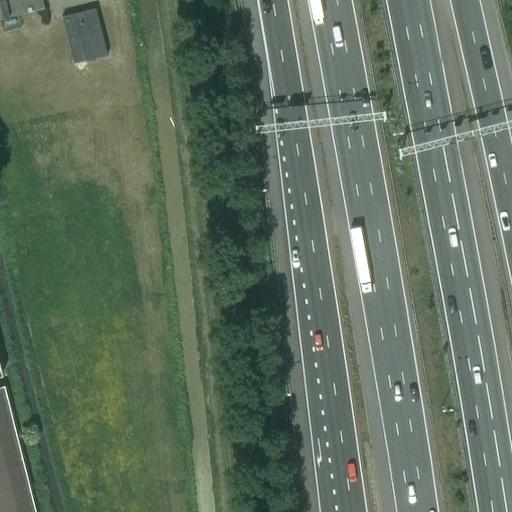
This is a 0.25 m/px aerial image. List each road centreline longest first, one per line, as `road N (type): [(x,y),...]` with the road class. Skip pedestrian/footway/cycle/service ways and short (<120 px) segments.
road 1 (motorway): [(496,511),(406,0)]
road 2 (motorway): [(328,0),(415,511)]
road 3 (motorway): [(270,0),(349,511)]
road 4 (motorway): [(511,219),(463,0)]
